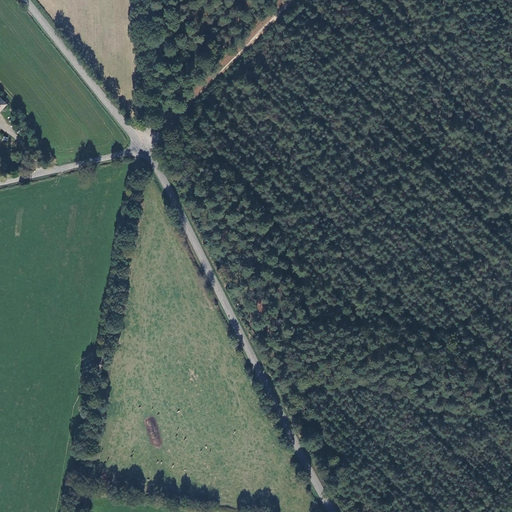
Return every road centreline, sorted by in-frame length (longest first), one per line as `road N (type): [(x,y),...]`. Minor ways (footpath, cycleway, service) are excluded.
road 1 (tertiary): [(141,148),(335,511)]
road 2 (track): [(73,511),(141,148)]
road 3 (tertiary): [(24,0),(141,148)]
road 4 (track): [(141,148),(274,19)]
road 5 (unclassified): [(141,148),(0,183)]
